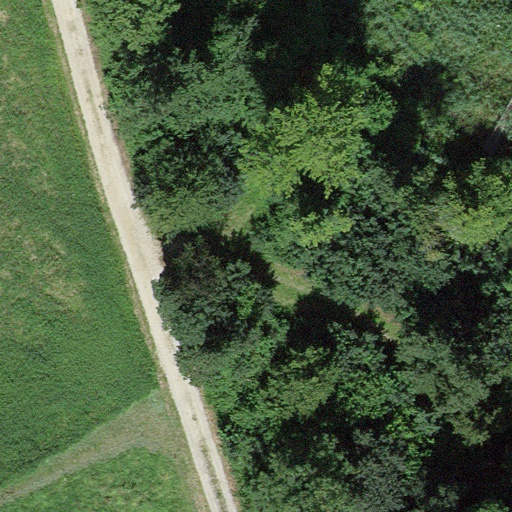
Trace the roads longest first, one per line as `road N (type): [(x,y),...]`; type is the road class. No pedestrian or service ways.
road 1 (track): [(215,511),(131,230)]
road 2 (track): [(131,230),(61,0)]
